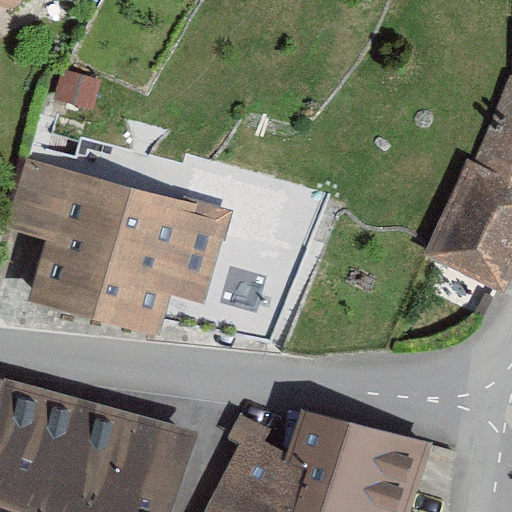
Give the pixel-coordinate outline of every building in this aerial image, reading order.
[(479,167),(511,184),(511,74),(507,74),(479,167)] [(74,165),(25,151),(3,225),(45,237),(30,287),(158,325),(170,285),(198,294),(225,205),(166,188),(174,163),(83,135),(74,165)] [(511,184),(479,167),(465,159),(419,245),(494,285),(511,251),(511,184)] [(9,373),(0,371),(0,511),(159,511),(197,425),(9,373)] [(397,511),(418,440),(297,402),(282,430),(242,414),(195,511),(397,511)]
